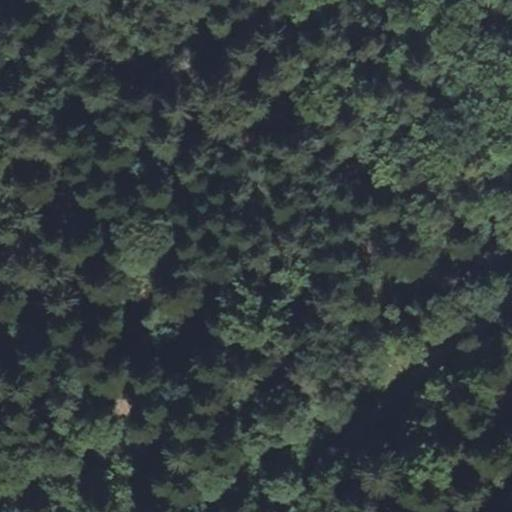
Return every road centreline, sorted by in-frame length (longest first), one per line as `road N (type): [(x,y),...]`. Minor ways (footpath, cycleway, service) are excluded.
road 1 (track): [(112,511),(131,417),(201,215),(205,154),(224,101),(263,57),(295,0)]
road 2 (track): [(288,511),(415,375),(511,315)]
